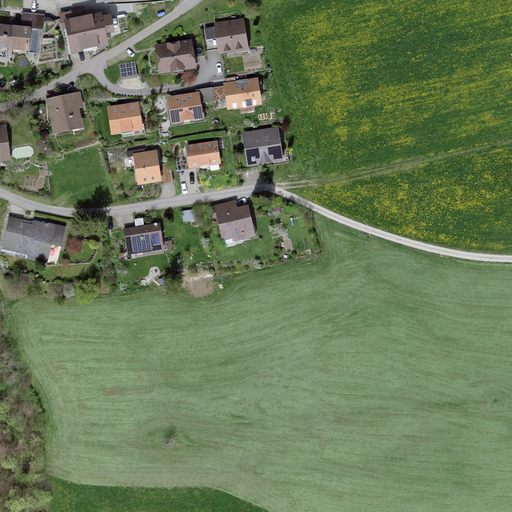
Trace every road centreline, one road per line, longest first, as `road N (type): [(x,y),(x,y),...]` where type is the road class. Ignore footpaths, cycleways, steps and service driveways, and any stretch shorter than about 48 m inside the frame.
road 1 (residential): [(0,192),(27,204),(99,209),(267,192)]
road 2 (track): [(267,192),(511,132)]
road 3 (residential): [(89,68),(119,94),(206,84)]
